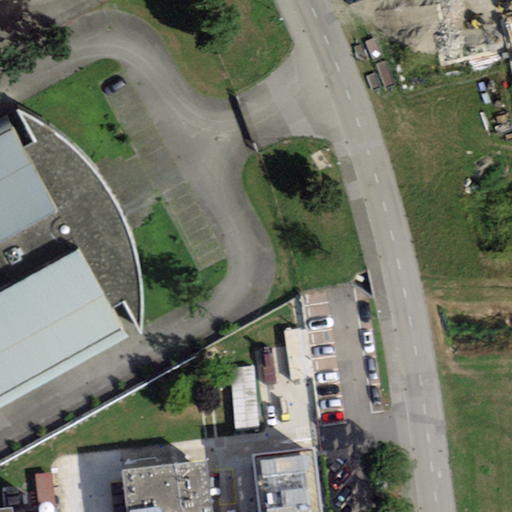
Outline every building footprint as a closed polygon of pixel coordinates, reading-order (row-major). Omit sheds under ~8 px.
[(0,411),(129,341),(113,311),(126,303),(138,325),(143,307),(141,286),(140,270),(137,255),(133,237),(126,220),(119,207),(112,197),(105,183),(98,173),(86,162),(76,152),(68,144),(56,134),(45,126),(35,120),(28,115),(18,112),(35,141),(23,150),(9,124),(0,129),(0,411)] [(235,371),(238,387),(257,383),(254,367),(235,371)] [(171,445),(205,440),(201,411),(167,415),(171,445)] [(322,511),(315,450),(253,457),(260,511),(322,511)] [(211,511),(206,462),(123,473),(127,511),(211,511)]
